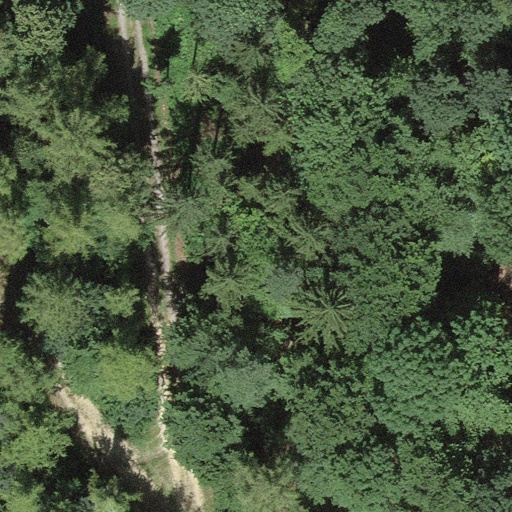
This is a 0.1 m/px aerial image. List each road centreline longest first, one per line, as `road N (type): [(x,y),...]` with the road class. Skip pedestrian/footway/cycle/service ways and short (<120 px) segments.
road 1 (track): [(178,511),(123,0)]
road 2 (track): [(0,306),(172,511)]
